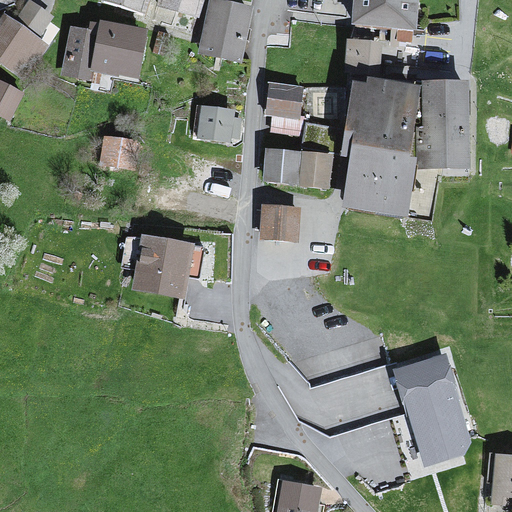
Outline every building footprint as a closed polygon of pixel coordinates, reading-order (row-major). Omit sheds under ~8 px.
[(50,11),(30,0),(23,0),(13,18),(38,32),(50,11)] [(146,0),(102,0),(102,3),(143,13),(146,0)] [(195,0),(155,0),(192,11),(195,0)] [(243,7),(213,0),(206,0),(196,48),(232,56),(243,7)] [(348,0),(347,26),(410,30),(412,0),(348,0)] [(0,68),(13,76),(38,32),(13,18),(0,11),(0,68)] [(136,78),(145,31),(97,22),(95,32),(88,68),(136,78)] [(95,32),(66,26),(56,74),(85,79),(95,32)] [(376,42),(341,41),(340,68),(375,69),(376,42)] [(269,48),(259,47),(256,67),(267,68),(269,48)] [(298,84),(264,82),(262,111),(297,113),(298,84)] [(368,83),(366,92),(352,88),(340,166),(350,167),(352,153),(410,163),(409,168),(413,170),(416,172),(417,165),(421,94),(368,83)] [(0,121),(11,127),(24,101),(0,88),(0,121)] [(469,174),(470,88),(422,88),(421,94),(417,165),(416,172),(469,174)] [(234,111),(196,104),(191,133),(229,139),(234,111)] [(133,141),(99,135),(94,163),(128,169),(133,141)] [(192,148),(143,139),(138,169),(186,178),(192,148)] [(298,151),(263,148),(260,179),(295,182),(298,151)] [(320,184),(323,153),(298,151),(295,182),(320,184)] [(350,167),(343,214),(401,223),(407,224),(416,172),(413,170),(409,168),(410,163),(352,153),(350,167)] [(288,207),(259,204),(255,240),(285,243),(288,207)] [(192,247),(138,237),(128,290),(183,300),(192,247)] [(442,352),(392,369),(408,413),(457,396),(442,352)] [(344,445),(350,410),(312,403),(305,438),(344,445)] [(511,458),(492,457),(489,499),(511,501),(511,458)] [(310,511),(315,487),(277,481),(272,511),(310,511)]
